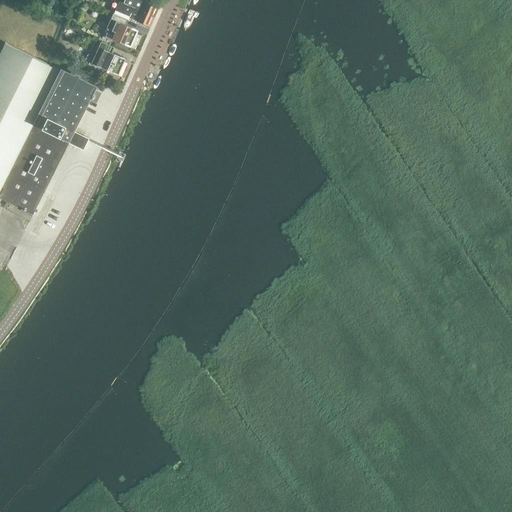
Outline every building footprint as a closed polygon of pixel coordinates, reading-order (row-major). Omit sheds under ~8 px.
[(137,0),(129,0),(127,4),(152,15),(156,5),(145,0),(143,0),(142,2),(137,0)] [(152,15),(127,4),(119,1),(115,10),(117,11),(115,14),(127,19),(128,20),(129,16),(131,13),(137,15),(135,20),(147,26),(152,15)] [(127,19),(115,14),(113,13),(106,29),(115,32),(112,39),(130,47),(138,31),(124,25),(127,19)] [(91,63),(100,67),(118,75),(125,59),(112,53),(114,47),(101,41),(98,48),(91,63)] [(0,197),(33,214),(60,160),(69,142),(83,149),(89,137),(75,130),(90,99),(96,102),(101,93),(95,90),(97,86),(87,81),(89,76),(69,66),(66,71),(60,68),(59,70),(47,64),(40,61),(5,44),(0,54),(0,197)] [(66,59),(70,52),(63,49),(60,56),(66,59)]
